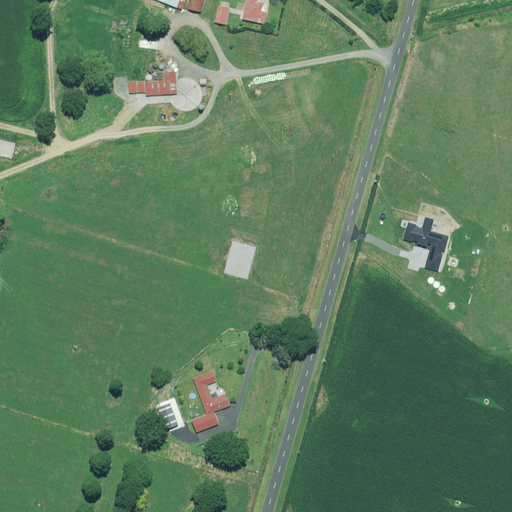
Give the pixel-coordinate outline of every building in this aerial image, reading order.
[(187,0),(157,0),(183,10),(187,0)] [(203,0),(191,0),(190,10),(201,12),(203,0)] [(271,0),(270,0),(247,0),(243,20),(266,24),(271,0)] [(232,6),(221,3),(216,23),(227,25),(232,6)] [(161,50),(162,41),(141,39),(140,48),(161,50)] [(178,95),(177,72),(164,72),(164,81),(130,82),(131,93),(147,93),(147,96),(178,95)] [(283,129),(274,129),(273,154),(282,154),(283,129)] [(294,162),(277,161),(276,175),(293,176),(294,162)] [(269,192),(256,190),(252,216),(266,218),(269,192)] [(218,382),(214,371),(194,379),(208,415),(193,420),(198,433),(220,424),(215,412),(231,406),(227,394),(214,399),(208,385),(218,382)] [(193,437),(184,441),(188,449),(196,445),(193,437)]
